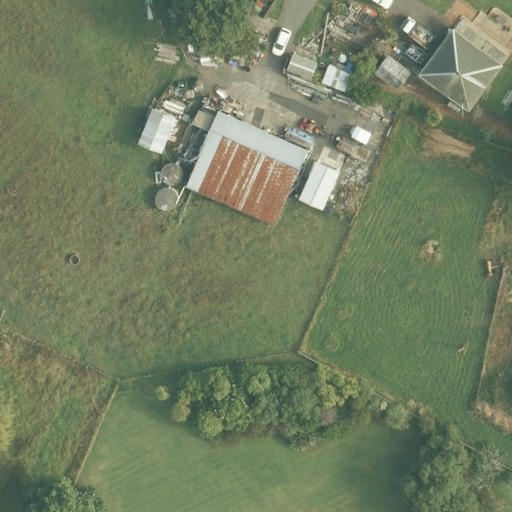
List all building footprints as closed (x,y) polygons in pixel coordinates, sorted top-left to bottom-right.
[(459,13),(417,67),(467,105),(509,51),(503,47),(511,34),(511,18),(498,8),(481,30),(459,13)] [(316,58),(292,47),(285,63),(309,74),(316,58)] [(410,66),(388,50),(375,70),(397,85),(410,66)] [(178,108),(154,98),(140,135),(163,144),(178,108)] [(221,100),(184,178),(275,221),(311,142),(221,100)]
